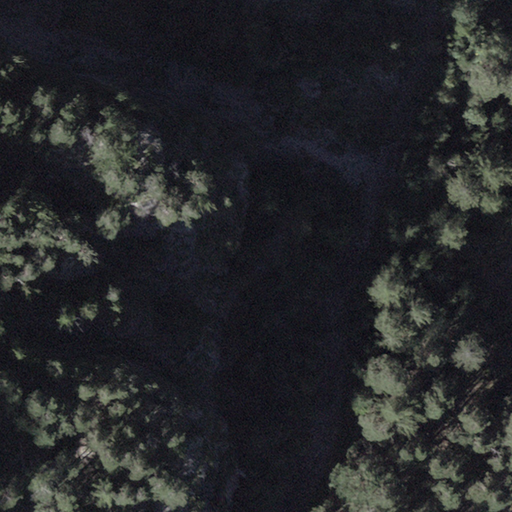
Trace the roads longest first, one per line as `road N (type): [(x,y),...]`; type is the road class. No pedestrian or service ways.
road 1 (track): [(439,0),(285,511)]
road 2 (tertiary): [(261,0),(110,511)]
